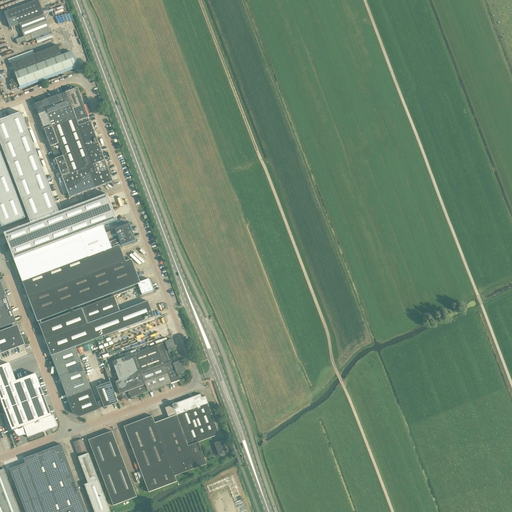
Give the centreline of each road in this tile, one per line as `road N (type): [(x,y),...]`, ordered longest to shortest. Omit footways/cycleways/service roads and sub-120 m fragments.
road 1 (unclassified): [(276,511),(223,353),(83,0)]
road 2 (track): [(199,0),(392,511)]
road 3 (unclassified): [(68,433),(198,379),(81,82)]
road 4 (track): [(365,0),(486,318)]
road 5 (primary): [(179,274),(76,0)]
road 6 (primary): [(257,480),(179,274)]
road 7 (primary): [(179,274),(257,480)]
road 8 (unclassified): [(68,433),(4,265)]
